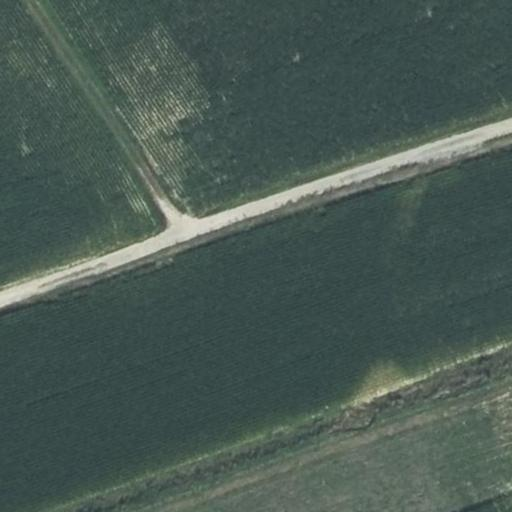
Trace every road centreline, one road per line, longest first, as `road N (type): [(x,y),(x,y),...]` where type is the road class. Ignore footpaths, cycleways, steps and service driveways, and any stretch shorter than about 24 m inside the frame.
road 1 (track): [(511,129),(0,304)]
road 2 (track): [(183,237),(29,0)]
